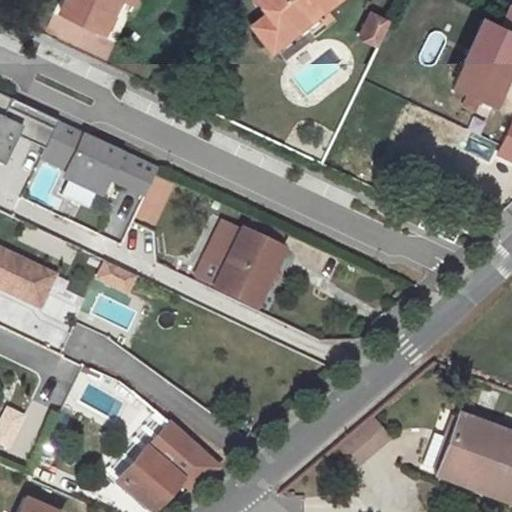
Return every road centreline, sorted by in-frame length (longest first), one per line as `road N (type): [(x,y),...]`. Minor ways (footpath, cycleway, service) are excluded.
road 1 (residential): [(0,61),(478,280)]
road 2 (tertiary): [(478,280),(220,506)]
